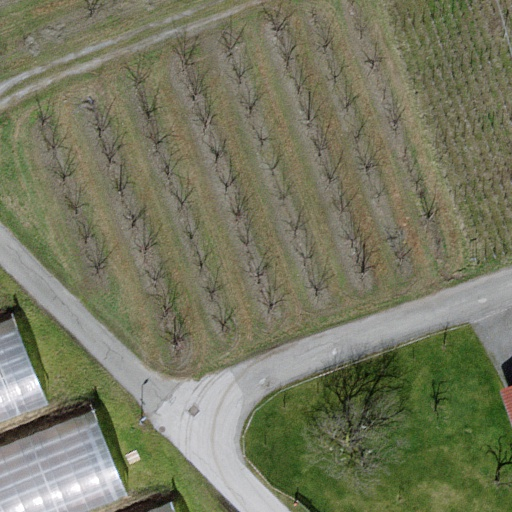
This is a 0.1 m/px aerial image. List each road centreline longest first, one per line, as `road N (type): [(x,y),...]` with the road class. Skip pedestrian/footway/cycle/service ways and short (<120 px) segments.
road 1 (unclassified): [(271,511),(214,455),(206,419),(216,394),(279,362),(511,278)]
road 2 (track): [(0,102),(256,0)]
road 3 (track): [(0,247),(137,389),(206,419)]
